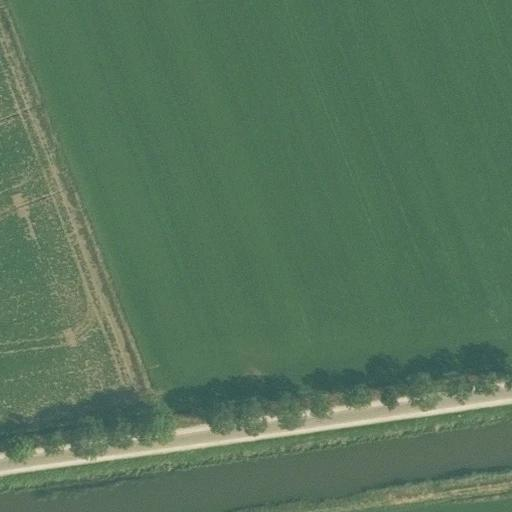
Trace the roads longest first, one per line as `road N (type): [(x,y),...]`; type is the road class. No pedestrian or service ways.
road 1 (unclassified): [(323,420),(0,464)]
road 2 (unclassified): [(323,420),(511,393)]
